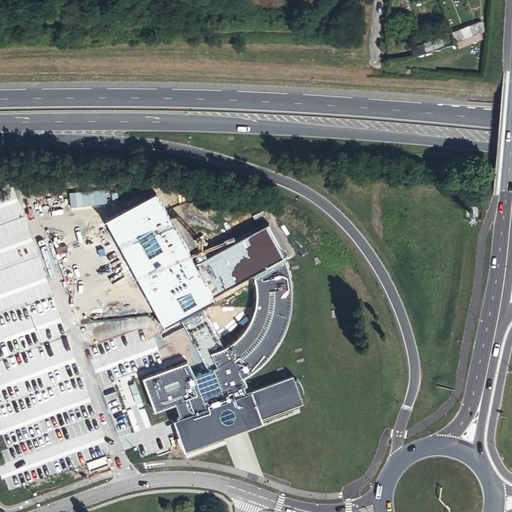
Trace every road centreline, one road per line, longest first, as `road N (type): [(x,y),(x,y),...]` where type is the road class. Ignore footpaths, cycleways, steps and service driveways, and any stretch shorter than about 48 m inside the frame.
road 1 (trunk): [(0,137),(171,148),(291,185),(329,210),(389,287),(410,343),(414,384),(399,457)]
road 2 (trunk): [(0,124),(174,122),(511,150)]
road 3 (trunk): [(511,120),(296,103),(0,98)]
road 4 (unclassified): [(250,493),(195,478),(150,479),(48,511)]
road 5 (secondary): [(511,153),(488,342)]
road 6 (trunk): [(511,478),(490,435),(511,336)]
